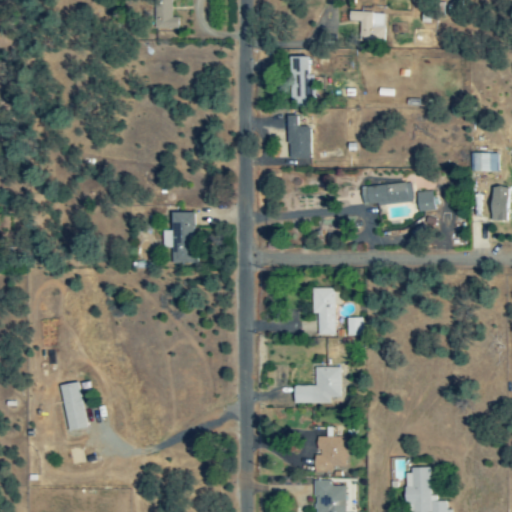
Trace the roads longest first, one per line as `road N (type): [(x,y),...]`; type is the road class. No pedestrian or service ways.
road 1 (residential): [(246,511),(245,0)]
road 2 (residential): [(245,251),(511,244)]
